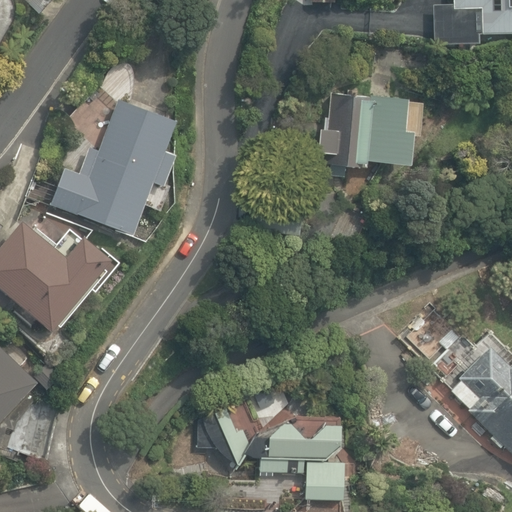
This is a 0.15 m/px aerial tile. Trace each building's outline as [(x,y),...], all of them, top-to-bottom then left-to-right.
[(25,0),(40,16),(57,0),(25,0)] [(479,34),(511,33),(511,0),(450,0),(451,4),(431,5),(432,45),(479,44),(479,34)] [(324,164),(367,169),(368,160),(410,164),(413,131),(403,130),(406,99),(331,91),(327,130),(320,129),(318,152),(326,153),(324,164)] [(105,104),(76,92),(60,131),(89,142),(105,104)] [(50,203),(133,234),(176,119),(118,98),(89,177),(63,167),(50,203)] [(250,230),(300,234),(304,192),(253,188),(250,230)] [(0,286),(53,329),(110,258),(82,236),(66,256),(21,221),(0,247),(0,286)] [(0,420),(36,381),(48,392),(61,377),(45,362),(33,375),(0,344),(0,420)] [(511,362),(509,365),(490,347),(457,377),(460,380),(450,389),(469,410),(494,436),(492,438),(502,448),(504,445),(511,453),(511,362)] [(9,451),(45,460),(58,406),(22,397),(9,451)] [(322,507),(360,507),(358,469),(340,466),(353,452),(354,431),(339,430),(327,444),(320,444),(306,431),(299,431),(284,444),(272,444),(269,449),(261,436),(252,439),(243,415),(218,425),(225,441),(214,441),(213,454),(234,454),(240,465),(275,464),(277,479),(321,480),(322,507)]
